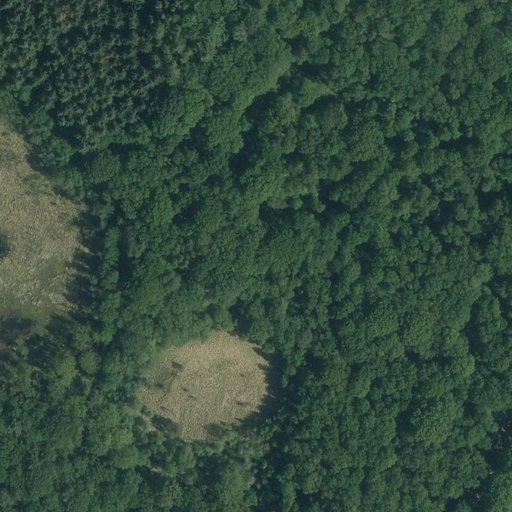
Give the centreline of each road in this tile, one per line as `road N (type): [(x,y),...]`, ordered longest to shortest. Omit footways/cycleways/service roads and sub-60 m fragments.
road 1 (track): [(369,511),(368,418),(339,336),(340,235),(394,155),(511,123)]
road 2 (track): [(394,155),(210,141),(174,159),(137,202)]
road 3 (track): [(0,414),(231,491),(262,511)]
road 4 (track): [(137,202),(120,241),(112,326),(81,442)]
